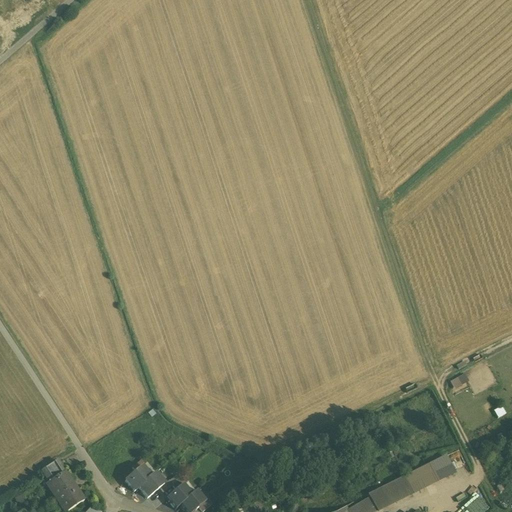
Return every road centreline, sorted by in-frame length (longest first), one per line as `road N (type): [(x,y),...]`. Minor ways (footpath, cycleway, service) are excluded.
road 1 (track): [(501,511),(429,374),(312,0)]
road 2 (track): [(432,381),(263,465),(215,511)]
road 3 (track): [(511,94),(375,211)]
road 4 (track): [(0,321),(79,448)]
